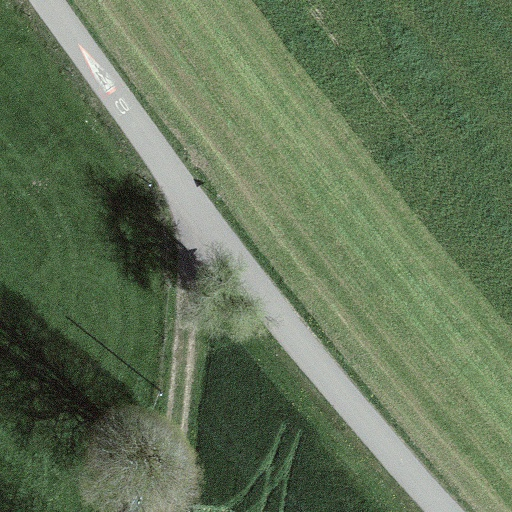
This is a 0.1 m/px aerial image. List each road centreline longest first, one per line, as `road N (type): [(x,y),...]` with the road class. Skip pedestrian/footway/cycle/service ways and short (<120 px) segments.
road 1 (unclassified): [(47,0),(189,209),(444,511)]
road 2 (track): [(164,511),(190,362),(189,209)]
